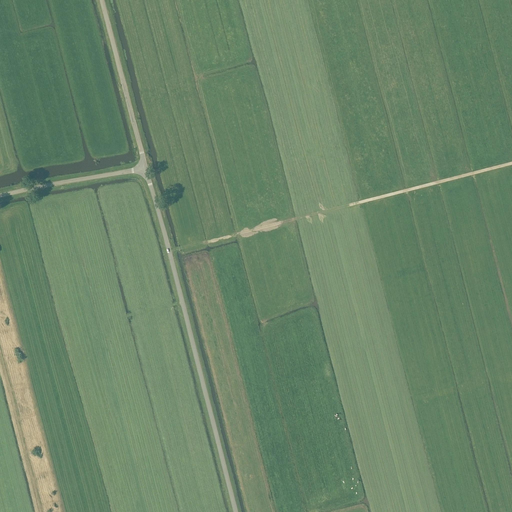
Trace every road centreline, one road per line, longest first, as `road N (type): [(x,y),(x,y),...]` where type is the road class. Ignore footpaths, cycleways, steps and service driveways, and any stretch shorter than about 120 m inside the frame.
road 1 (unclassified): [(233,511),(144,168)]
road 2 (unclassified): [(101,0),(144,168)]
road 3 (unclassified): [(144,168),(0,195)]
